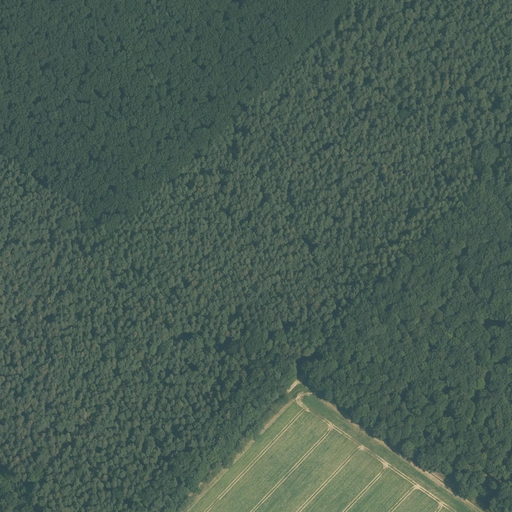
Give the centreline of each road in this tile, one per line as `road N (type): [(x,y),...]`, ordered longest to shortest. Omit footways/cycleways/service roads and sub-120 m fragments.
road 1 (track): [(299,377),(483,180)]
road 2 (track): [(488,511),(299,377)]
road 3 (track): [(481,179),(312,51)]
road 4 (track): [(173,511),(299,377)]
road 5 (track): [(0,155),(112,237)]
